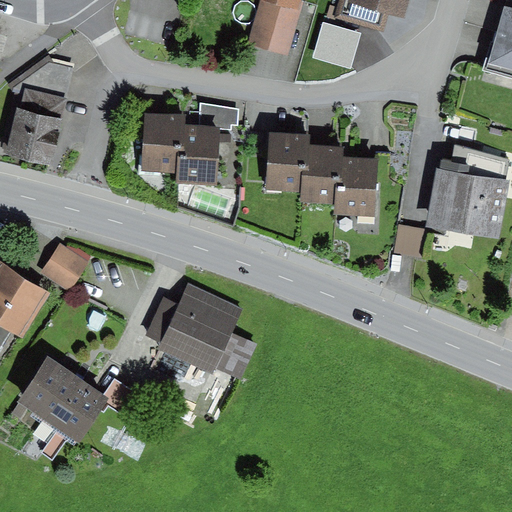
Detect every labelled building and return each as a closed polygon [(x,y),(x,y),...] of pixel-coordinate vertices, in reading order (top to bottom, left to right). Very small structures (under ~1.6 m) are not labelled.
[(301,9),(268,0),(261,0),(249,43),(288,54),(301,9)] [(303,0),(268,0),(301,9),(303,0)] [(411,0),(339,0),(335,17),(384,32),(389,14),(406,19),(411,0)] [(511,9),(506,7),(491,58),(487,56),(483,70),(511,78),(511,9)] [(26,90),(67,100),(73,68),(49,62),(14,88),(26,90)] [(67,100),(26,90),(22,109),(18,108),(7,156),(52,166),(67,100)] [(201,103),(200,125),(223,127),(222,131),(231,130),(231,126),(237,126),(238,110),(201,103)] [(181,116),(145,113),(141,172),(177,174),(181,116)] [(186,116),(181,116),(177,174),(176,184),(219,187),(222,131),(223,127),(200,125),(186,125),(186,116)] [(307,136),(269,134),(265,192),(303,195),(307,136)] [(310,136),(307,136),(303,195),(303,204),(339,206),(342,148),(310,146),(310,136)] [(345,148),(342,148),(339,206),(338,216),(376,218),(380,159),(344,157),(345,148)] [(509,181),(438,169),(428,226),(499,239),(509,181)] [(426,230),(400,225),(394,253),(420,259),(426,230)] [(87,263),(58,244),(40,272),(69,291),(87,263)] [(38,292),(0,267),(0,329),(10,336),(38,292)] [(239,314),(188,286),(156,342),(208,371),(239,314)] [(105,391),(49,353),(19,398),(80,439),(101,407),(110,394),(105,391)] [(115,377),(105,391),(110,394),(101,407),(105,410),(109,403),(119,410),(133,390),(115,377)]
